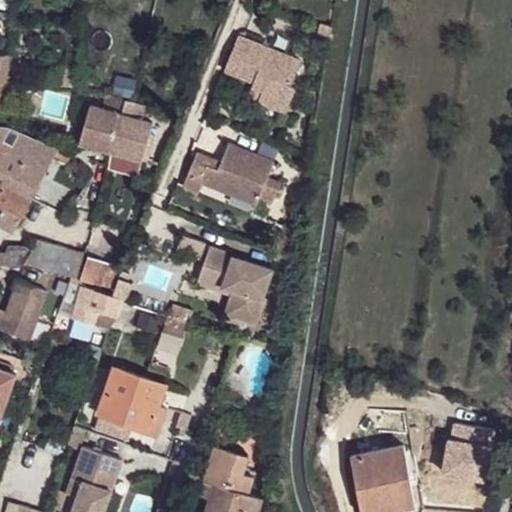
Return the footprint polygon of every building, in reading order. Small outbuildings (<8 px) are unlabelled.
[(74,16),(83,18),(83,16),(84,10),(84,8),(76,6),(74,16)] [(300,54),(238,29),(225,62),(256,74),(253,80),(264,85),(259,95),(288,106),(297,82),(291,79),(300,54)] [(63,66),(60,85),(73,86),(76,67),(63,66)] [(98,85),(108,86),(110,76),(100,75),(98,85)] [(264,85),(253,80),(249,91),(259,95),(264,85)] [(82,140),(112,148),(125,97),(109,93),(105,105),(92,102),(82,140)] [(151,106),(133,101),(133,100),(125,97),(112,148),(149,159),(155,133),(151,131),(154,121),(147,119),(151,106)] [(11,127),(0,123),(0,217),(14,226),(56,147),(11,127)] [(219,160),(200,152),(190,171),(207,178),(206,182),(260,205),(264,197),(277,202),(285,184),(271,179),(278,163),(232,143),(225,162),(222,170),(216,168),(219,160)] [(225,162),(219,160),(216,168),(222,170),(225,162)] [(93,179),(82,171),(77,183),(87,189),(93,179)] [(207,178),(190,171),(185,185),(202,191),(206,182),(207,178)] [(281,218),(277,237),(279,238),(293,241),(296,221),(281,218)] [(181,230),(175,247),(199,255),(205,238),(181,230)] [(279,238),(275,252),(288,257),(290,258),(293,241),(279,238)] [(82,252),(36,239),(32,247),(25,245),(12,244),(6,244),(4,252),(0,262),(22,263),(78,279),(80,270),(78,269),(82,252)] [(209,241),(203,261),(225,268),(219,284),(231,288),(230,292),(224,310),(256,320),(263,298),(261,297),(271,265),(232,252),(233,249),(209,241)] [(288,257),(275,252),(273,261),(287,265),(288,257)] [(85,255),(82,264),(96,268),(92,283),(111,288),(119,267),(85,255)] [(225,268),(203,261),(196,279),(230,292),(231,288),(219,284),(225,268)] [(80,270),(78,279),(92,283),(96,268),(82,264),(80,270)] [(45,291),(15,280),(0,322),(0,331),(27,341),(45,291)] [(119,300),(120,298),(91,288),(80,285),(70,317),(105,328),(110,314),(114,315),(119,300)] [(277,288),(276,299),(282,300),(284,290),(277,288)] [(186,321),(119,300),(114,315),(181,337),(186,321)] [(173,300),(169,310),(189,316),(192,306),(173,300)] [(164,382),(117,366),(102,410),(138,421),(135,431),(156,439),(168,403),(159,400),(164,382)] [(0,414),(15,372),(0,367),(0,414)] [(138,421),(104,411),(97,432),(131,444),(135,431),(138,421)] [(99,511),(119,456),(80,443),(64,490),(74,493),(67,511),(99,511)] [(207,480),(218,484),(219,482),(247,491),(252,475),(242,472),(247,455),(217,444),(207,480)] [(361,506),(396,498),(395,492),(412,488),(403,446),(350,457),(361,506)] [(218,484),(207,480),(203,494),(214,497),(218,484)] [(255,511),(261,495),(247,491),(219,482),(218,484),(214,497),(208,511),(255,511)] [(416,506),(412,488),(395,492),(396,498),(399,509),(416,506)] [(484,498),(462,496),(461,508),(483,509),(484,499),(484,498)] [(9,499),(4,511),(41,511),(9,499)]
